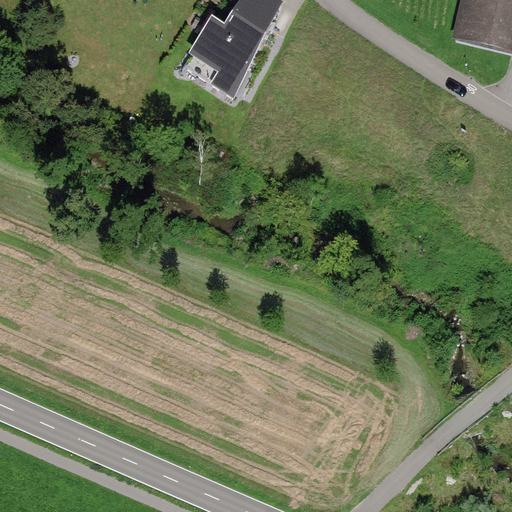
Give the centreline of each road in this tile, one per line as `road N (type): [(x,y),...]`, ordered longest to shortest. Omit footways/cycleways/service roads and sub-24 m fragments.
road 1 (secondary): [(0,405),(246,511)]
road 2 (residential): [(511,117),(333,0)]
road 3 (unclassified): [(364,511),(511,380)]
